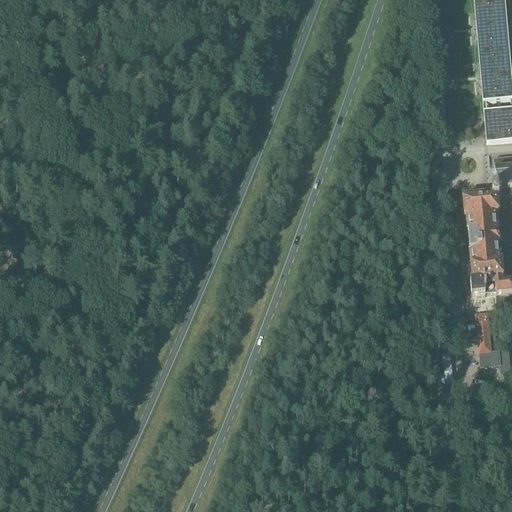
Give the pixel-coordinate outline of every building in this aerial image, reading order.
[(503,1),(475,4),(484,105),(511,102),(503,1)] [(449,27),(439,28),(439,39),(450,39),(449,27)] [(452,75),(442,76),(443,88),(453,87),(452,75)] [(511,112),(485,115),(487,146),(511,144),(511,112)] [(511,160),(493,162),(494,170),(497,170),(497,173),(495,173),(496,192),(500,192),(501,193),(511,191),(511,160)] [(499,201),(501,199),(502,198),(501,195),(501,193),(500,192),(496,192),(495,192),(492,195),(493,196),(463,199),(464,203),(463,203),(464,219),(467,219),(469,243),(473,288),(471,288),(472,299),(511,295),(511,285),(503,285),(501,265),(499,244),(500,244),(499,241),(499,237),(498,237),(497,216),(498,216),(497,201),(499,201)] [(475,318),(479,357),(480,371),(500,369),(501,378),(511,377),(509,353),(497,354),(496,344),(490,344),(488,317),(475,318)]
